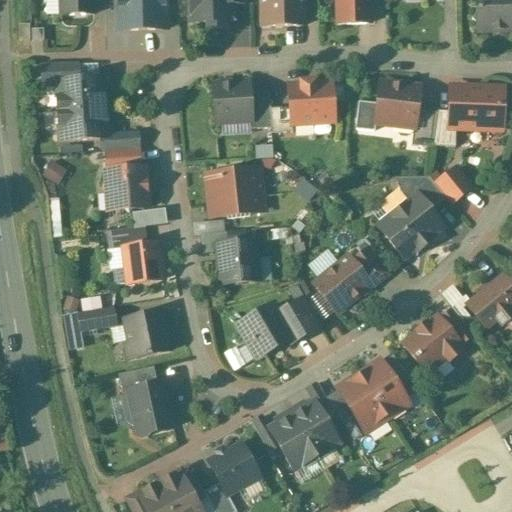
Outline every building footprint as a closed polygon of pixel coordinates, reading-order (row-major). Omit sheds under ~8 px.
[(59,0),(60,16),(93,15),(92,0),(59,0)] [(116,0),(118,32),(142,31),(140,0),(116,0)] [(140,0),(142,31),(165,31),(164,0),(140,0)] [(188,0),(189,24),(206,23),(206,29),(223,29),(223,22),(233,12),(233,6),(232,0),(188,0)] [(260,0),(261,28),(303,27),(302,0),(260,0)] [(367,0),(336,0),(337,26),(368,25),(367,0)] [(511,0),(478,0),(475,3),(476,16),(471,20),(476,25),(476,33),(509,32),(511,28),(511,0)] [(77,65),(41,66),(42,86),(55,85),(55,83),(78,82),(77,65)] [(78,82),(55,83),(55,85),(57,113),(108,110),(108,103),(107,100),(104,97),(103,80),(78,82)] [(314,83),(301,84),(301,86),(288,87),(290,109),(291,127),(292,127),(333,124),(330,84),(314,85),(314,83)] [(248,84),(213,87),(215,125),(249,123),(248,95),(248,84)] [(419,89),(379,84),(374,125),(413,130),(414,130),(416,112),(419,89)] [(501,91),(459,90),(451,97),(450,113),(449,129),(455,129),(499,131),(501,91)] [(269,94),(248,95),(249,123),(250,131),(271,129),(270,110),(269,94)] [(290,109),(270,110),(271,129),(271,135),(292,133),(292,127),(291,127),(290,109)] [(108,110),(57,113),(60,143),(100,140),(107,140),(107,135),(106,123),(109,119),(108,116),(109,116),(108,110)] [(436,114),(416,112),(414,130),(413,130),(410,147),(432,150),(432,148),(436,114)] [(450,113),(436,112),(436,114),(432,148),(454,149),(455,129),(449,129),(450,113)] [(137,133),(107,135),(107,140),(100,140),(101,152),(105,152),(138,150),(137,133)] [(138,150),(105,152),(106,172),(140,170),(138,150)] [(106,172),(104,172),(105,186),(101,191),(128,214),(130,211),(146,210),(145,196),(147,196),(145,170),(140,170),(106,172)] [(455,171),(435,187),(444,199),(450,206),(470,189),(455,171)] [(258,173),(206,179),(210,217),(263,211),(258,173)] [(435,187),(428,179),(395,180),(399,193),(408,204),(416,197),(425,208),(429,204),(433,209),(444,199),(435,187)] [(408,204),(378,228),(383,234),(383,235),(397,253),(398,253),(403,259),(441,229),(436,223),(436,222),(425,208),(416,197),(408,204)] [(243,232),(227,233),(228,245),(244,244),(243,232)] [(228,245),(217,247),(221,286),(258,283),(254,243),(228,245)] [(157,245),(123,249),(128,285),(162,281),(157,245)] [(387,274),(367,249),(350,262),(365,281),(370,277),(375,283),(387,274)] [(347,258),(312,286),(336,315),(362,294),(361,293),(363,291),(362,293),(375,283),(370,277),(365,281),(350,262),(347,258)] [(511,290),(502,279),(466,308),(484,330),(496,320),(501,327),(511,317),(511,314),(509,310),(511,307),(511,290)] [(320,327),(304,300),(279,315),(288,342),(290,345),(320,327)] [(273,306),(236,328),(247,346),(250,344),(259,359),(288,342),(279,315),(273,306)] [(112,309),(77,315),(80,334),(115,328),(112,309)] [(473,336),(451,309),(451,310),(452,311),(439,322),(460,347),(473,336)] [(161,313),(123,321),(128,345),(123,346),(126,361),(135,359),(135,360),(169,352),(161,313)] [(426,324),(415,333),(416,335),(402,346),(425,375),(444,360),(447,363),(459,354),(460,353),(457,349),(460,347),(439,322),(437,319),(428,326),(426,324)] [(466,354),(460,347),(457,349),(460,353),(459,354),(462,358),(466,354)] [(409,381),(392,358),(381,365),(397,389),(409,381)] [(379,362),(336,390),(337,393),(353,418),(364,434),(408,406),(397,389),(381,365),(379,362)] [(153,368),(117,376),(122,396),(128,394),(127,392),(156,386),(153,368)] [(156,386),(127,392),(128,394),(135,426),(133,429),(134,435),(140,439),(146,438),(148,435),(172,429),(169,412),(171,408),(171,403),(162,398),(165,394),(163,385),(156,386)] [(337,393),(326,400),(342,425),(353,418),(337,393)] [(314,404),(304,410),(301,404),(288,412),(315,458),(338,445),(314,404)] [(288,412),(275,420),(278,425),(268,431),(292,472),(315,458),(288,412)] [(240,446),(208,463),(219,486),(224,495),(225,494),(237,488),(242,489),(258,480),(240,446)] [(189,468),(179,474),(195,504),(205,498),(203,494),(189,468)] [(179,474),(158,485),(171,511),(198,511),(195,504),(179,474)] [(171,511),(158,485),(136,497),(144,511),(171,511)] [(234,511),(225,494),(224,495),(219,486),(203,494),(205,498),(212,511),(234,511)] [(144,511),(136,497),(126,502),(130,511),(144,511)]
